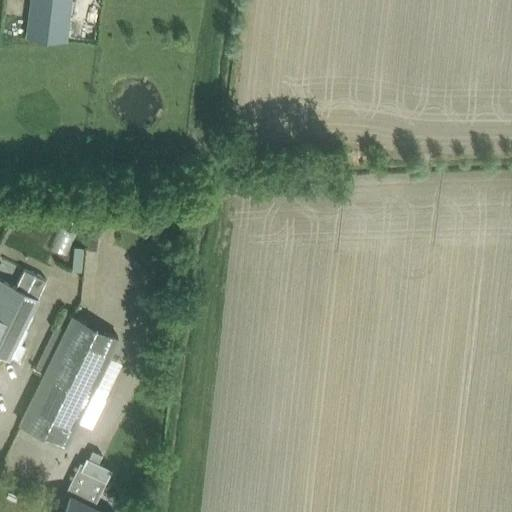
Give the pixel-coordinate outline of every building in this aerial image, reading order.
[(65,39),(70,0),(31,0),(27,34),(65,39)] [(63,212),(50,247),(69,254),(81,218),(63,212)] [(168,240),(171,232),(156,226),(153,233),(168,240)] [(0,356),(2,353),(8,356),(16,340),(21,343),(29,328),(23,325),(46,278),(25,267),(16,286),(0,278),(0,356)] [(30,404),(21,422),(63,442),(66,444),(75,426),(78,419),(92,426),(107,397),(92,390),(118,336),(73,314),(67,327),(66,327),(57,324),(36,366),(45,370),(46,370),(30,404)] [(92,450),(89,456),(98,461),(101,454),(92,450)] [(89,456),(87,455),(81,468),(106,480),(112,468),(98,461),(89,456)] [(110,511),(69,491),(58,511),(110,511)]
